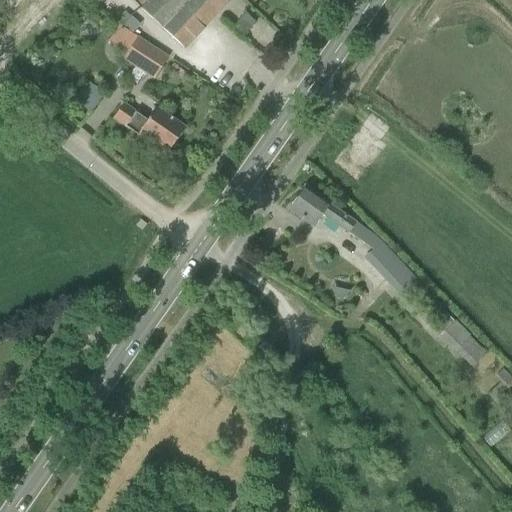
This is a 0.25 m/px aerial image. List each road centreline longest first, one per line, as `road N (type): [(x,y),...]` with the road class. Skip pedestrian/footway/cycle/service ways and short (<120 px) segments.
road 1 (secondary): [(16,511),(201,248)]
road 2 (secondary): [(201,248),(374,0)]
road 3 (unclassified): [(201,248),(165,228),(0,83)]
